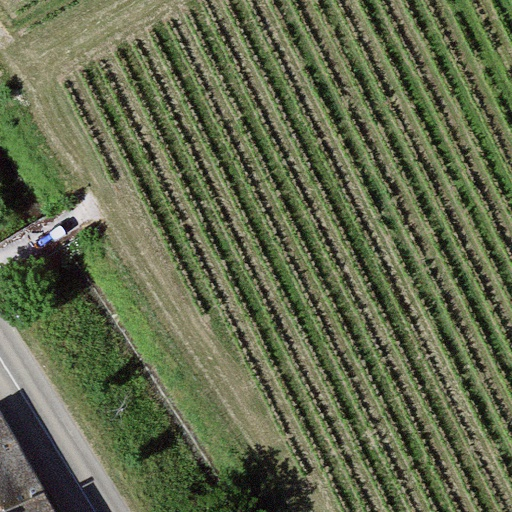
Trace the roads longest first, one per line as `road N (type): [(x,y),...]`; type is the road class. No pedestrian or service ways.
road 1 (tertiary): [(0,362),(91,511)]
road 2 (track): [(113,193),(0,265)]
